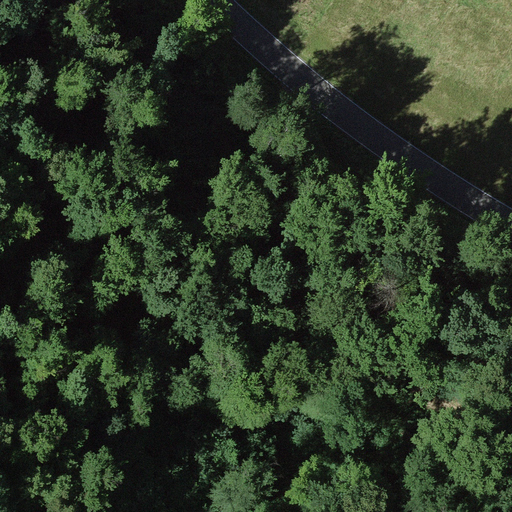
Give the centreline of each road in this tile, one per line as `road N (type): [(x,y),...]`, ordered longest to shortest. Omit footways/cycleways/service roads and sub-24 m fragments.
road 1 (track): [(511,431),(449,415),(408,383),(303,81)]
road 2 (tertiary): [(511,224),(441,183),(303,81),(217,0)]
